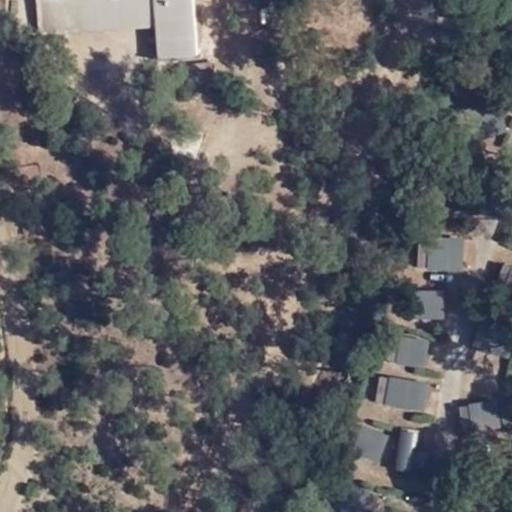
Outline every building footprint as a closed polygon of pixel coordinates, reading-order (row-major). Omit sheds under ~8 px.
[(158,58),(197,55),(192,0),(37,0),(40,33),(156,24),(158,58)] [(465,272),(465,236),(404,237),(406,319),(446,318),(445,273),(465,272)] [(477,349),(511,357),(511,351),(511,328),(483,322),(477,349)] [(391,332),(387,361),(427,368),(431,339),(391,332)] [(385,372),(377,400),(424,413),(432,385),(385,372)] [(498,398),(468,404),(473,432),(503,427),(498,398)] [(400,428),(396,467),(415,469),(419,430),(400,428)] [(383,456),(389,434),(369,429),(363,451),(383,456)] [(467,511),(502,511),(503,511),(472,499),(467,511)]
